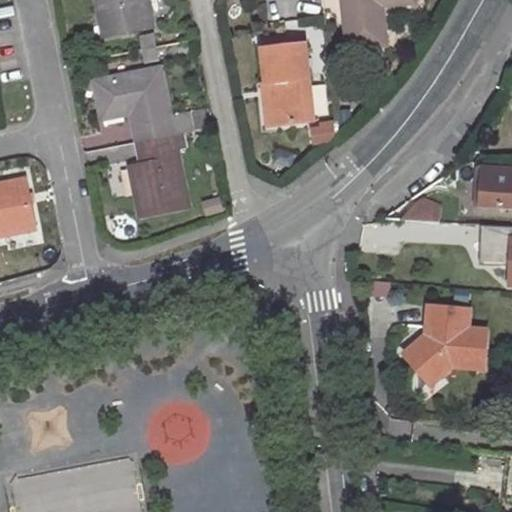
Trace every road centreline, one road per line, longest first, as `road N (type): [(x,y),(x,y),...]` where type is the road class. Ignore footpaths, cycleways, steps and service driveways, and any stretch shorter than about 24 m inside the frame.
road 1 (tertiary): [(311,220),(383,177),(478,57),(508,0)]
road 2 (tertiary): [(346,511),(311,220)]
road 3 (residential): [(262,243),(236,179),(201,0)]
road 4 (tertiary): [(86,297),(262,243)]
road 5 (residential): [(86,297),(63,133)]
road 6 (residential): [(63,133),(33,0)]
